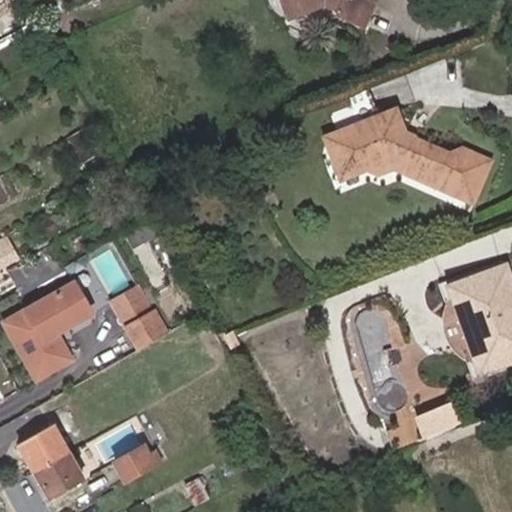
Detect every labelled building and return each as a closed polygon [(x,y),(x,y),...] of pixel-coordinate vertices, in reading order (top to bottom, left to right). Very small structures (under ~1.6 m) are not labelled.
[(285,14),(289,21),(315,11),(335,18),(335,20),(358,29),(369,0),(266,0),(266,3),(267,7),(269,11),(272,13),(276,15),(281,15),(285,14)] [(16,80),(0,88),(0,99),(5,108),(26,98),(16,80)] [(88,120),(82,110),(68,119),(74,128),(88,120)] [(389,119),(318,146),(334,188),(363,178),(370,181),(385,174),(469,208),(485,169),(458,158),(441,164),(400,148),(389,119)] [(94,160),(89,150),(74,159),(79,168),(94,160)] [(140,208),(128,188),(117,194),(126,215),(140,208)] [(135,230),(148,223),(140,208),(126,215),(135,230)] [(150,226),(124,240),(132,253),(158,240),(150,226)] [(34,256),(37,263),(46,280),(64,270),(51,247),(34,256)] [(511,366),(511,281),(503,259),(448,282),(462,315),(449,321),(461,350),(474,345),(486,377),(511,366)] [(37,263),(8,280),(16,296),(46,280),(37,263)] [(108,303),(124,332),(152,316),(136,287),(108,303)] [(71,289),(1,328),(33,384),(68,365),(61,352),(53,351),(48,341),(88,319),(71,289)] [(152,316),(124,332),(137,353),(165,337),(152,316)] [(61,352),(53,339),(48,341),(53,351),(61,352)] [(244,402),(231,410),(237,420),(251,412),(244,402)] [(18,447),(33,474),(65,457),(50,429),(18,447)] [(143,450),(113,466),(124,488),(154,471),(143,450)] [(65,457),(33,474),(50,503),(81,485),(65,457)] [(206,500),(196,481),(184,488),(194,508),(206,500)]
